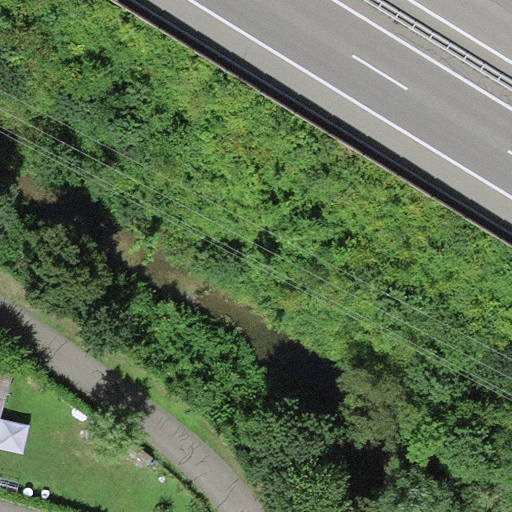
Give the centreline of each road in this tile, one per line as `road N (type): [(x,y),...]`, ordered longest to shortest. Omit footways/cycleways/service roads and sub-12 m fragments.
road 1 (track): [(0,318),(154,424),(237,511)]
road 2 (motorway): [(261,0),(511,154)]
